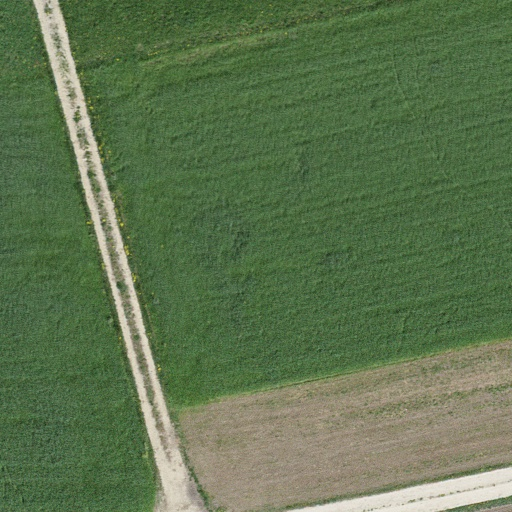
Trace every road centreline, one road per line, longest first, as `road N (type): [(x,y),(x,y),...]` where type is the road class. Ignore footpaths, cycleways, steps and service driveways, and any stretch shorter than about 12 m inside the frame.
road 1 (track): [(183,511),(44,0)]
road 2 (track): [(331,511),(511,475)]
